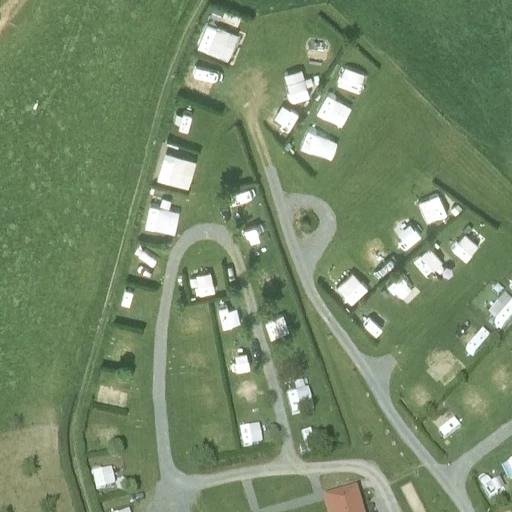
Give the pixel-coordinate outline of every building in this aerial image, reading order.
[(199,47),(232,59),(241,32),(209,20),(199,47)] [(187,85),(207,89),(211,69),(191,65),(187,85)] [(352,66),(340,80),(358,96),(370,81),(352,66)] [(285,74),(291,90),(308,83),(302,68),(285,74)] [(329,100),(327,116),(345,118),(346,102),(329,100)] [(312,123),(302,146),(321,153),(330,131),(312,123)] [(166,151),(160,178),(193,185),(198,157),(166,151)] [(265,213),(262,199),(231,207),(234,220),(265,213)] [(152,201),(147,224),(177,231),(182,209),(152,201)] [(246,239),(250,255),(273,249),(269,233),(246,239)] [(471,257),(480,241),(465,233),(456,249),(471,257)] [(376,237),(368,245),(385,264),(393,256),(376,237)] [(427,276),(446,267),(436,244),(417,253),(427,276)] [(136,270),(164,276),(168,256),(140,250),(136,270)] [(257,269),(260,293),(284,289),(280,265),(257,269)] [(196,273),(198,292),(218,289),(215,270),(196,273)] [(356,272),(341,285),(354,299),(368,285),(356,272)] [(403,309),(418,295),(404,281),(390,295),(403,309)] [(511,297),(508,294),(489,312),(504,328),(511,320),(511,297)] [(273,334),(293,329),(288,313),(269,318),(273,334)] [(478,324),(463,338),(476,352),(491,338),(478,324)] [(306,344),(289,350),(296,369),(314,362),(306,344)] [(102,385),(99,402),(127,407),(130,390),(102,385)] [(424,385),(411,395),(422,411),(436,401),(424,385)] [(238,407),(258,405),(256,388),(237,390),(238,407)] [(448,404),(434,417),(448,433),(462,420),(448,404)] [(262,424),(242,427),(246,446),(265,443),(262,424)] [(94,438),(109,439),(110,426),(95,425),(94,438)] [(323,427),(305,432),(310,450),(328,446),(323,427)] [(98,488),(126,481),(122,465),(95,472),(98,488)] [(511,476),(510,470),(493,475),(498,494),(511,489),(511,476)] [(360,511),(355,491),(324,500),(327,511),(360,511)]
